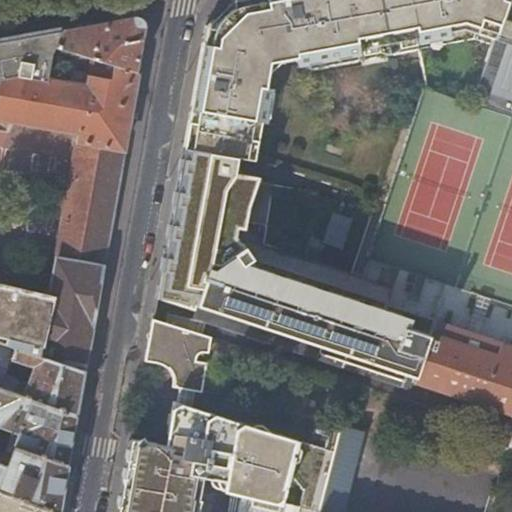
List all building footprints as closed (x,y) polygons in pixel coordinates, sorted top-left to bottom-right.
[(187,127),(183,147),(229,155),(244,157),(250,140),(257,141),(260,121),(265,121),(272,87),(267,86),(271,63),(297,58),(298,65),(305,64),(311,69),(420,50),(426,89),(471,105),(496,30),(479,25),(481,17),(498,22),(505,0),(233,0),(235,6),(231,8),(226,12),(220,19),(215,27),(205,26),(201,48),(194,87),(187,127)] [(511,0),(505,0),(498,22),(496,30),(471,105),(501,115),(507,118),(511,120),(511,0)] [(65,29),(56,46),(94,59),(113,64),(137,72),(146,27),(133,16),(99,22),(65,29)] [(0,79),(18,77),(41,81),(48,45),(55,47),(56,46),(65,29),(0,41),(0,79)] [(127,125),(137,72),(113,64),(109,78),(90,75),(88,89),(41,81),(18,77),(0,79),(0,119),(80,133),(78,144),(123,152),(127,125)] [(511,411),(511,125),(456,291),(444,287),(433,320),(411,384),(511,415),(505,435),(511,437),(511,413),(511,411)] [(91,322),(123,152),(78,144),(52,290),(48,290),(46,291),(43,293),(42,295),(41,298),(50,300),(42,357),(83,371),(91,322)] [(433,320),(414,314),(387,305),(384,312),(258,270),(255,277),(211,263),(229,155),(183,147),(162,266),(156,299),(411,384),(433,320)] [(0,342),(42,357),(50,300),(41,298),(0,287),(0,342)] [(152,322),(144,363),(156,365),(162,368),(164,369),(166,371),(170,379),(171,381),(171,388),(201,393),(211,340),(152,322)] [(0,387),(75,414),(79,391),(83,371),(42,357),(0,342),(0,387)] [(0,387),(0,425),(17,432),(11,445),(66,465),(70,438),(75,414),(0,387)] [(156,446),(130,442),(126,464),(117,511),(197,511),(199,503),(197,502),(202,478),(225,482),(223,491),(231,493),(228,511),(318,511),(333,455),(179,406),(172,411),(167,436),(171,437),(168,459),(158,458),(159,452),(156,446)] [(0,490),(55,511),(57,511),(61,488),(66,465),(11,445),(4,464),(0,462),(0,490)] [(55,511),(0,490),(0,511),(55,511)]
